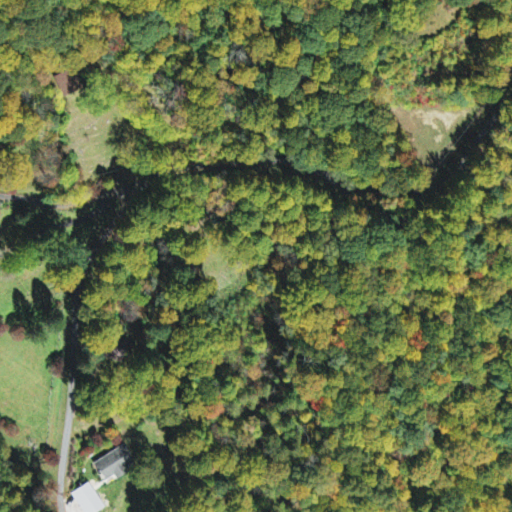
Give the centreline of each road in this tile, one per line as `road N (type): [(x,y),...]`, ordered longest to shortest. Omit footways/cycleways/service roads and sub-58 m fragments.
road 1 (residential): [(511,100),(432,208),(393,219),(292,160),(172,167),(139,183),(84,274),(36,511)]
road 2 (residential): [(132,192),(64,204),(0,194)]
